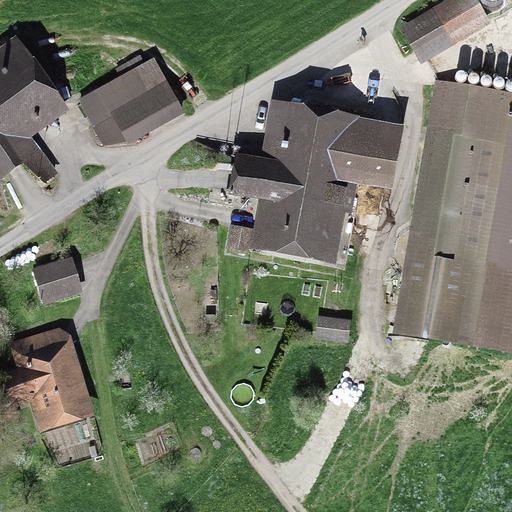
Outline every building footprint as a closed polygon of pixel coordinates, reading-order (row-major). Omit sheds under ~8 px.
[(460,0),(406,32),(421,58),(484,22),(471,0),(460,0)] [(34,64),(17,40),(0,52),(0,164),(6,173),(20,162),(8,142),(57,106),(29,68),(34,64)] [(145,66),(140,56),(121,67),(127,76),(80,102),(104,146),(129,142),(181,112),(153,62),(145,66)] [(511,147),(511,96),(439,84),(415,225),(397,239),(393,262),(407,281),(408,281),(399,332),(511,351),(511,271),(492,268),(511,147)] [(236,191),(272,198),(263,244),(346,260),(362,174),(389,179),(398,135),(396,135),(288,114),(278,169),(242,162),(236,191)] [(22,161),(42,181),(54,172),(38,149),(22,161)] [(46,301),(77,292),(69,263),(37,272),(46,301)] [(346,336),(348,324),(321,321),(319,336),(334,338),(334,334),(346,336)] [(21,371),(5,376),(14,403),(39,395),(47,421),(82,411),(59,332),(13,346),(21,371)]
